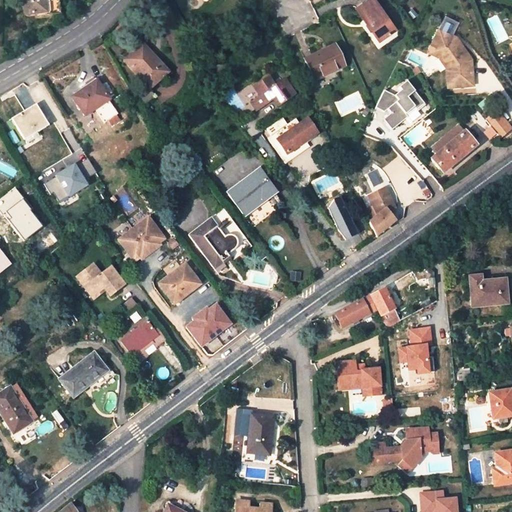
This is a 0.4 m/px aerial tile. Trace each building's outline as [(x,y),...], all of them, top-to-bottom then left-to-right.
[(45,0),(23,0),(26,15),(47,13),(45,0)] [(45,0),(47,13),(47,16),(61,14),(59,0),(45,0)] [(373,0),(367,0),(355,8),(366,24),(367,25),(368,25),(369,25),(370,25),(373,30),(371,31),(378,42),(395,30),(373,0)] [(443,16),(437,30),(451,35),(457,22),(443,16)] [(7,24),(0,31),(0,32),(5,37),(12,29),(7,24)] [(365,25),(370,33),(371,31),(373,30),(370,25),(369,25),(368,25),(367,25),(366,24),(365,25)] [(437,30),(429,48),(442,54),(452,66),(454,87),(474,85),(471,58),(457,40),(455,41),(450,39),(452,36),(451,35),(437,30)] [(151,59),(153,56),(142,44),(140,46),(151,59)] [(140,46),(124,60),(149,89),(168,72),(153,56),(151,59),(140,46)] [(335,46),(304,60),(315,81),(344,67),(335,46)] [(429,48),(427,53),(439,58),(447,68),(449,87),(454,87),(452,66),(442,54),(429,48)] [(277,105),(293,93),(282,77),(272,85),(266,77),(252,87),(256,94),(256,97),(250,102),(257,110),(272,98),(277,105)] [(84,90),(73,97),(85,116),(95,109),(104,122),(108,120),(112,125),(119,121),(115,115),(116,114),(107,101),(109,100),(95,79),(83,88),(84,90)] [(416,110),(424,104),(406,82),(398,88),(401,91),(394,96),(384,91),(375,108),(384,113),(386,111),(388,110),(391,114),(389,115),(383,120),(392,130),(408,118),(405,115),(414,108),(416,110)] [(149,89),(138,98),(144,105),(155,96),(149,89)] [(36,105),(11,119),(24,140),(36,133),(49,126),(36,105)] [(483,123),(499,139),(509,129),(494,113),(483,123)] [(273,138),(288,126),(282,118),(267,129),(273,138)] [(278,142),(287,154),(304,142),(316,133),(307,121),(299,126),(278,142)] [(273,138),(269,140),(282,158),(287,154),(278,142),(299,126),(295,122),(288,126),(273,138)] [(431,159),(443,172),(476,145),(464,131),(463,132),(458,127),(443,139),(448,145),(436,155),(431,159)] [(24,140),(26,145),(39,137),(36,133),(24,140)] [(443,139),(432,149),(436,155),(448,145),(443,139)] [(282,158),(285,163),(308,147),(304,142),(287,154),(282,158)] [(97,171),(88,159),(76,165),(74,163),(53,175),(55,177),(43,184),(49,194),(52,192),(58,202),(87,186),(83,180),(97,171)] [(229,194),(228,195),(243,216),(274,193),(259,172),(229,194)] [(234,185),(226,191),(229,194),(237,188),(234,185)] [(15,188),(0,198),(0,210),(24,241),(43,226),(31,210),(24,198),(15,188)] [(359,204),(377,238),(390,228),(388,226),(395,222),(389,214),(395,209),(387,193),(380,197),(378,193),(369,197),(373,206),(368,209),(364,201),(359,204)] [(148,218),(118,241),(134,262),(140,258),(143,256),(144,258),(157,248),(156,246),(159,244),(164,240),(148,218)] [(211,219),(189,236),(215,270),(223,264),(221,260),(223,258),(221,256),(224,253),(226,256),(227,255),(228,256),(235,251),(237,247),(238,243),(237,240),(235,237),(232,236),(227,236),(225,238),(211,219)] [(223,264),(230,258),(228,256),(227,255),(226,256),(224,253),(221,256),(223,258),(221,260),(223,264)] [(0,273),(9,266),(0,254),(0,273)] [(407,255),(401,260),(404,263),(410,259),(407,255)] [(104,288),(106,291),(110,296),(124,285),(110,268),(101,275),(93,265),(84,272),(86,276),(80,281),(92,297),(104,288)] [(159,285),(174,305),(200,285),(184,265),(159,285)] [(434,272),(423,266),(411,273),(417,281),(425,280),(427,285),(435,284),(434,272)] [(84,272),(77,277),(80,281),(86,276),(84,272)] [(472,307),(506,303),(504,281),(481,283),(480,278),(470,279),(472,307)] [(92,297),(94,300),(106,291),(104,288),(92,297)] [(377,310),(386,328),(400,321),(384,290),(370,297),(377,310)] [(335,315),(342,328),(377,310),(370,297),(335,315)] [(137,307),(130,299),(118,308),(124,317),(137,307)] [(216,302),(183,325),(199,349),(232,326),(216,302)] [(132,335),(122,343),(132,356),(132,355),(138,364),(147,357),(143,352),(153,344),(155,347),(165,341),(157,331),(154,333),(147,323),(135,332),(132,335)] [(417,375),(431,374),(427,342),(432,342),(430,327),(408,329),(410,346),(396,348),(398,364),(406,363),(407,371),(417,370),(417,375)] [(94,354),(60,380),(72,396),(92,381),(93,383),(108,371),(94,354)] [(336,362),(337,374),(340,373),(341,383),(351,382),(352,390),(363,389),(368,389),(369,397),(381,396),(379,369),(366,370),(357,371),(357,365),(356,360),(336,362)] [(469,369),(462,370),(463,374),(463,380),(470,379),(469,369)] [(338,383),(339,391),(352,390),(351,382),(341,383),(338,383)] [(10,389),(0,395),(0,413),(13,434),(31,423),(10,389)] [(489,394),(493,419),(498,418),(499,424),(508,422),(507,417),(511,415),(511,407),(509,390),(489,394)] [(384,407),(393,406),(392,398),(384,399),(384,407)] [(251,416),(248,453),(269,455),(273,418),(251,416)] [(406,441),(399,447),(385,448),(383,444),(370,445),(372,463),(394,462),(399,465),(403,460),(413,468),(419,460),(417,457),(420,453),(430,452),(433,454),(438,453),(437,434),(429,434),(428,428),(406,431),(406,441)] [(511,483),(511,450),(495,454),(497,469),(491,469),(494,486),(511,483)] [(399,465),(409,472),(413,468),(403,460),(399,465)] [(420,494),(422,511),(456,511),(455,499),(443,500),(442,492),(420,494)] [(165,511),(164,511),(180,511),(174,508),(176,504),(167,500),(162,510),(165,511)] [(270,511),(271,505),(259,504),(258,510),(249,509),(250,503),(237,501),(235,511),(270,511)]
